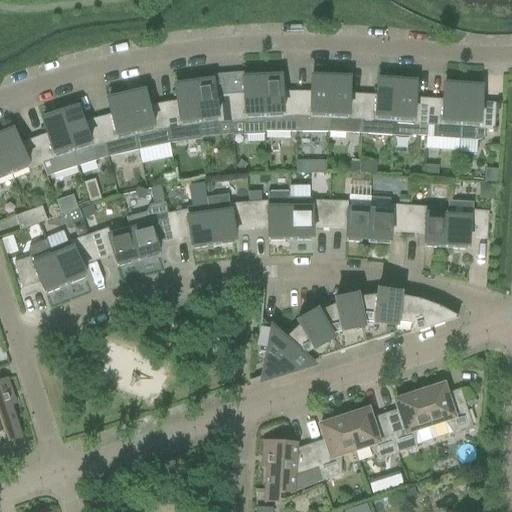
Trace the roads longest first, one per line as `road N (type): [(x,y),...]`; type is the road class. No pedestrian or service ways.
road 1 (residential): [(0,103),(178,52),(306,45),(511,56)]
road 2 (residential): [(16,342),(102,306),(241,274),(413,284),(511,315)]
road 3 (residential): [(236,417),(511,321)]
road 4 (residential): [(58,474),(236,417)]
road 5 (residential): [(58,474),(16,342)]
